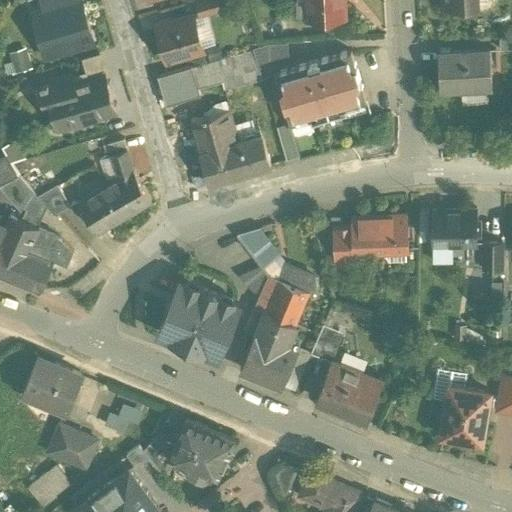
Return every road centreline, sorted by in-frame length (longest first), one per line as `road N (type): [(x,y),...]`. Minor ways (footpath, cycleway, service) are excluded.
road 1 (residential): [(508,511),(334,437),(279,425)]
road 2 (residential): [(181,229),(116,0)]
road 3 (residential): [(410,174),(273,200),(181,229)]
road 4 (residential): [(279,425),(205,396),(182,373),(93,342)]
road 5 (residential): [(410,174),(400,0)]
road 6 (residential): [(181,229),(125,274),(93,342)]
